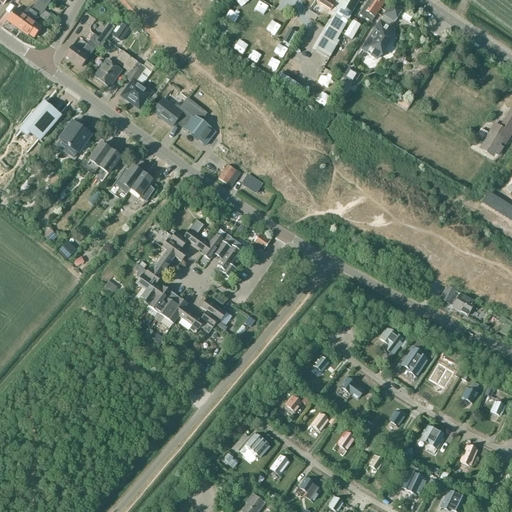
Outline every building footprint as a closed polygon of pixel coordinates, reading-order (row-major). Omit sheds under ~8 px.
[(51,0),(38,0),(33,9),(42,14),(51,0)] [(332,17),(313,50),(328,59),(338,41),(337,41),(359,0),(337,0),(335,4),(329,0),(319,0),(317,4),(329,12),(328,14),(332,17)] [(368,0),(364,7),(359,15),(371,23),(374,18),(386,0),(368,0)] [(392,2),(383,16),(381,19),(391,26),(393,22),(394,23),(402,9),(392,2)] [(17,29),(29,12),(31,10),(28,8),(27,10),(27,9),(23,15),(15,9),(7,21),(17,29)] [(37,14),(31,10),(29,12),(17,29),(28,36),(29,35),(34,38),(42,28),(32,21),(37,14)] [(47,22),(49,19),(51,16),(49,15),(44,11),(42,14),(40,18),(47,22)] [(390,28),(391,26),(381,19),(361,50),(376,60),(395,31),(390,28)] [(353,22),(345,36),(351,40),(359,26),(353,22)] [(110,23),(99,38),(104,42),(115,28),(110,23)] [(89,42),(81,53),(72,47),(65,56),(81,67),(88,58),(96,47),(100,50),(105,43),(104,42),(99,38),(94,35),(89,42)] [(118,63),(130,72),(138,62),(123,51),(115,61),(112,65),(107,61),(104,65),(103,65),(99,70),(100,71),(95,77),(108,87),(114,79),(115,80),(118,75),(117,75),(120,71),(115,67),(118,63)] [(131,83),(122,96),(139,109),(151,93),(142,86),(152,73),(137,63),(130,73),(129,73),(125,79),(131,83)] [(349,67),(342,78),(353,86),(360,74),(349,67)] [(24,127),(15,138),(16,139),(25,128),(38,139),(27,153),(27,154),(39,140),(58,117),(70,103),(69,103),(58,117),(44,105),(56,91),(55,91),(44,105),(24,127)] [(401,97),(397,105),(406,110),(411,103),(401,97)] [(215,134),(210,130),(200,123),(207,114),(187,99),(180,107),(176,104),(173,108),(163,100),(153,113),(172,127),(181,115),(183,117),(179,123),(180,123),(179,124),(206,145),(215,134)] [(481,130),(475,139),(482,144),(478,149),(494,158),(495,155),(498,156),(503,148),(500,146),(503,140),(506,142),(511,132),(511,109),(496,136),(490,132),(489,135),(481,130)] [(61,140),(56,147),(73,159),(77,152),(78,152),(89,136),(72,124),(61,140)] [(101,144),(89,160),(99,167),(110,151),(101,144)] [(119,158),(110,151),(99,167),(108,174),(119,158)] [(227,165),(218,179),(232,187),(241,174),(227,165)] [(133,167),(128,174),(126,173),(117,186),(126,195),(126,196),(142,174),(133,167)] [(151,181),(142,174),(126,196),(130,190),(139,197),(139,198),(145,203),(153,191),(147,186),(151,181)] [(248,176),(242,186),(256,194),(262,185),(248,176)] [(96,191),(87,202),(91,205),(100,194),(96,191)] [(202,252),(208,244),(197,235),(204,226),(197,220),(189,230),(183,238),(187,241),(202,252)] [(49,229),(43,235),(50,242),(56,237),(49,229)] [(214,254),(217,257),(226,245),(231,239),(231,238),(219,229),(208,244),(202,252),(201,254),(209,260),(214,254)] [(182,249),(187,241),(183,238),(175,231),(169,239),(167,238),(161,247),(166,250),(174,256),(181,261),(187,253),(182,249)] [(258,234),(253,240),(264,249),(269,242),(258,234)] [(230,265),(243,248),(231,239),(226,245),(217,257),(221,260),(217,265),(224,271),(222,273),(229,278),(236,270),(230,265)] [(67,242),(58,252),(66,260),(76,250),(67,242)] [(150,267),(147,271),(159,279),(161,276),(160,275),(174,256),(166,250),(152,269),(150,267)] [(74,260),(77,266),(84,263),(81,256),(74,260)] [(140,299),(149,306),(161,288),(155,284),(159,279),(147,271),(139,265),(136,269),(143,274),(137,282),(147,290),(140,299)] [(117,288),(108,282),(101,292),(110,298),(117,288)] [(154,320),(156,321),(170,301),(167,298),(171,292),(163,286),(161,288),(149,306),(145,311),(155,318),(154,320)] [(456,291),(448,287),(441,300),(449,304),(456,291)] [(460,295),(452,308),(467,317),(475,303),(460,295)] [(174,304),(170,301),(156,321),(160,324),(169,330),(173,323),(178,317),(184,308),(187,304),(179,298),(174,304)] [(200,307),(206,312),(203,316),(214,324),(221,328),(226,332),(229,328),(226,326),(232,317),(226,313),(206,298),(200,307)] [(184,308),(178,317),(191,327),(190,329),(193,332),(194,331),(195,332),(195,331),(197,332),(199,328),(207,334),(214,324),(203,316),(200,320),(184,308)] [(144,321),(149,325),(153,320),(148,316),(144,321)] [(505,324),(501,332),(507,335),(511,327),(505,324)] [(387,342),(383,347),(392,355),(401,344),(400,344),(403,341),(387,329),(381,337),(387,342)] [(159,345),(160,343),(163,339),(157,334),(154,339),(153,340),(159,345)] [(417,342),(414,346),(423,351),(425,347),(417,342)] [(413,348),(402,365),(408,369),(406,371),(416,377),(427,360),(422,356),(423,355),(413,348)] [(320,356),(313,366),(322,373),(329,364),(320,356)] [(438,364),(428,380),(444,389),(454,373),(438,364)] [(463,375),(461,379),(467,383),(470,379),(463,375)] [(347,377),(339,387),(357,400),(365,390),(347,377)] [(466,388),(461,398),(472,404),(477,393),(481,387),(473,383),(470,390),(466,388)] [(488,387),(485,394),(491,396),(493,389),(488,387)] [(293,396),(285,406),(294,414),(302,404),(293,396)] [(494,401),(489,413),(500,418),(506,407),(503,405),(504,403),(499,400),(498,403),(494,401)] [(394,411),(388,422),(398,428),(405,418),(394,411)] [(330,421),(320,413),(310,426),(320,433),(329,423),(330,421)] [(428,426),(420,441),(437,451),(438,449),(437,448),(442,439),(444,435),(428,426)] [(345,431),(336,445),(346,452),(356,439),(345,431)] [(267,449),(264,447),(252,436),(242,448),(257,461),(267,449)] [(478,449),(467,445),(459,463),(470,468),(478,449)] [(228,453),(223,459),(228,463),(232,457),(228,453)] [(373,455),(367,466),(378,472),(384,462),(373,455)] [(280,456),(271,468),(270,469),(280,476),(290,463),(280,456)] [(406,470),(398,487),(417,496),(425,480),(406,470)] [(306,498),(313,503),(321,491),(314,487),(315,485),(311,483),(312,482),(306,477),(299,488),(308,494),(306,498)] [(431,480),(427,489),(431,491),(435,483),(431,480)] [(437,484),(433,492),(437,494),(441,486),(437,484)] [(449,492),(442,504),(451,509),(451,510),(454,511),(460,511),(467,501),(449,492)] [(247,504),(241,511),(259,511),(265,504),(252,494),(245,503),(247,504)] [(334,498),(327,508),(333,511),(339,511),(344,504),(334,498)]
